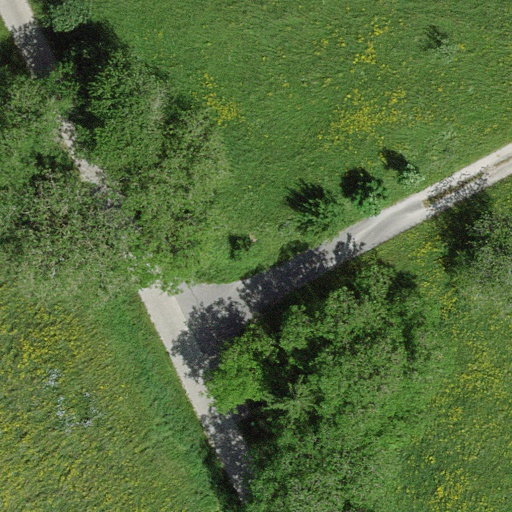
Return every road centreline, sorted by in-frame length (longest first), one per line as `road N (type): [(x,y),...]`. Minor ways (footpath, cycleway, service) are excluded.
road 1 (track): [(0,10),(172,336),(511,157)]
road 2 (residential): [(256,511),(172,336)]
